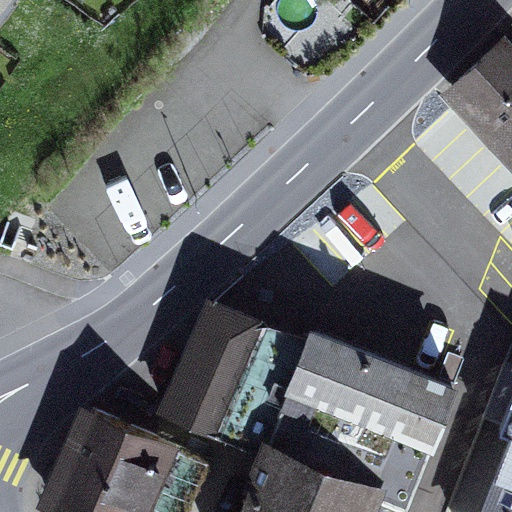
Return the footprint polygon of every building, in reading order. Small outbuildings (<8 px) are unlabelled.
[(511,41),(503,32),(440,90),(511,166),(511,41)] [(495,153),(440,95),(359,172),(414,229),(495,153)] [(305,328),(208,288),(160,406),(257,446),(305,328)] [(309,316),(305,328),(283,381),(433,441),(459,376),(309,316)] [(433,441),(283,381),(257,446),(230,511),(372,511),(380,494),(407,505),(433,441)] [(511,511),(511,387),(497,426),(509,430),(477,511),(511,511)] [(149,511),(181,441),(81,398),(37,499),(67,511),(149,511)]
